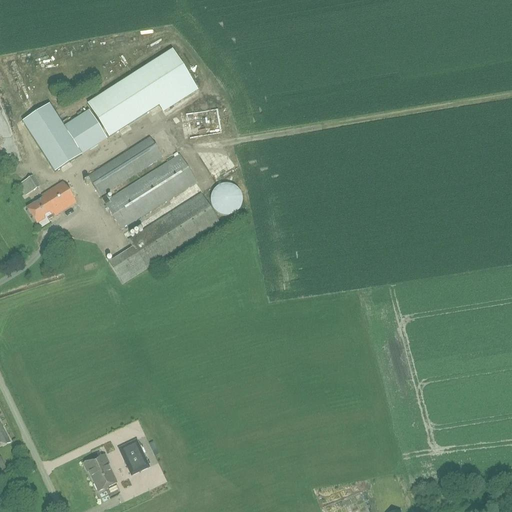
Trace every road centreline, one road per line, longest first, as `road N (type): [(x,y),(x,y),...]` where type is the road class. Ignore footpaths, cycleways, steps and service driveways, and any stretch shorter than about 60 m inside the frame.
road 1 (track): [(203,146),(511,95)]
road 2 (unclassified): [(61,511),(0,382)]
